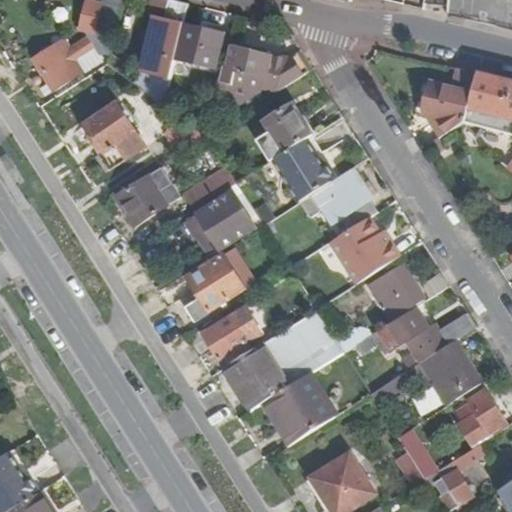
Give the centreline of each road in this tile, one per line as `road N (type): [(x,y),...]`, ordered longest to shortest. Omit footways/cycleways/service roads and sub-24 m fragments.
road 1 (residential): [(257,511),(52,201),(0,185)]
road 2 (residential): [(511,332),(310,16)]
road 3 (tertiary): [(192,511),(0,210)]
road 4 (residential): [(0,317),(123,511)]
road 5 (residential): [(511,54),(411,27),(310,16)]
